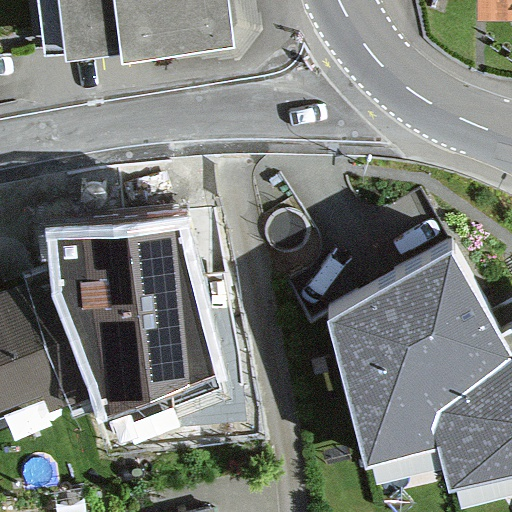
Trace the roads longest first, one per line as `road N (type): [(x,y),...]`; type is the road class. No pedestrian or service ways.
road 1 (unclassified): [(0,143),(213,112),(350,105),(387,76)]
road 2 (tertiary): [(387,76),(511,140)]
